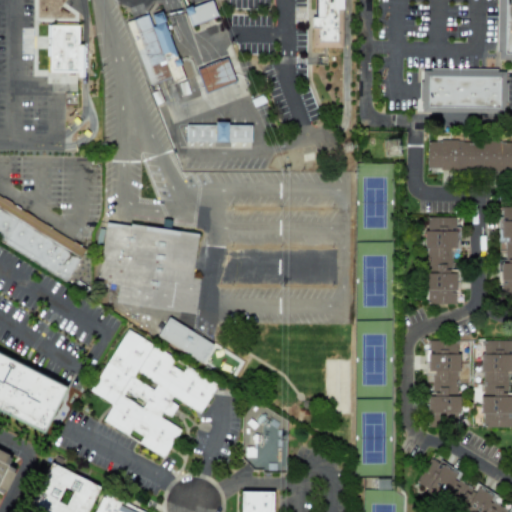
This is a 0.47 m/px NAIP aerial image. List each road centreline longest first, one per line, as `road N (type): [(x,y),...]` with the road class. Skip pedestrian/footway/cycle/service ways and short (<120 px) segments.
road 1 (residential): [(481,192),(482,311),(410,341),(407,407),(427,438),(511,481)]
road 2 (residential): [(481,192),(412,191),(413,120),(362,119),(364,0)]
